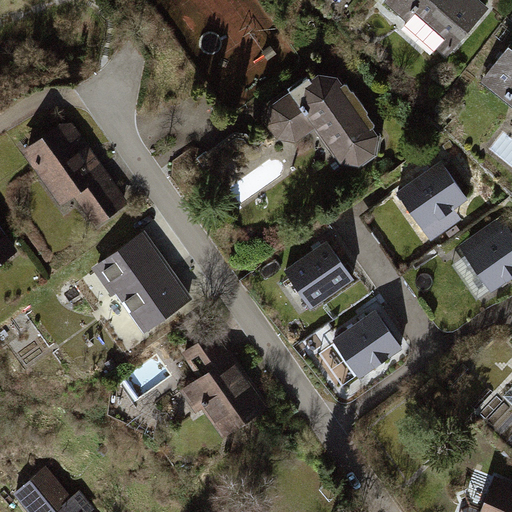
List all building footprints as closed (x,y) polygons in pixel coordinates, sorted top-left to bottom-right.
[(476,0),(389,0),(388,1),(410,21),(405,27),(436,54),(441,48),(449,55),(489,10),(476,0)] [(508,32),(502,28),(496,36),(502,40),(508,32)] [(511,45),(485,80),(507,96),(505,99),(511,103),(511,102),(511,45)] [(270,111),(268,128),(278,141),(290,143),(295,144),(316,130),(342,167),(362,169),(379,155),(382,137),(340,80),(317,76),(270,111)] [(59,131),(26,154),(48,184),(58,186),(68,200),(75,194),(97,225),(125,205),(104,175),(98,180),(88,166),(91,155),(73,131),(59,131)] [(464,200),(442,167),(405,192),(402,194),(424,227),(443,214),(464,200)] [(511,276),(511,236),(507,230),(469,258),(476,268),(492,290),(511,276)] [(0,231),(0,262),(15,252),(0,231)] [(145,239),(99,272),(113,292),(116,289),(146,331),(177,309),(150,271),(162,262),(145,239)] [(350,279),(327,246),(288,273),(312,306),(350,279)] [(398,347),(374,315),(336,342),(359,375),(398,347)] [(201,345),(186,354),(204,381),(198,384),(211,403),(207,406),(226,435),(265,409),(232,360),(227,364),(198,320),(188,326),(201,345)] [(449,394),(434,379),(421,392),(436,407),(449,394)] [(468,416),(451,399),(439,411),(456,428),(468,416)] [(47,465),(17,491),(34,511),(90,511),(96,507),(81,488),(73,495),(47,465)] [(511,511),(511,486),(498,481),(485,511),(480,511),(470,508),(463,510),(462,511),(511,511)]
